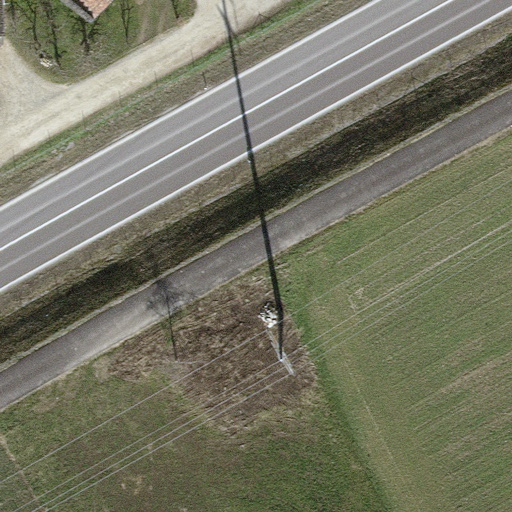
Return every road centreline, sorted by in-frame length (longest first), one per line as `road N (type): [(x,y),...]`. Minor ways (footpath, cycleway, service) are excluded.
road 1 (unclassified): [(0,392),(511,107)]
road 2 (primary): [(0,247),(448,0)]
